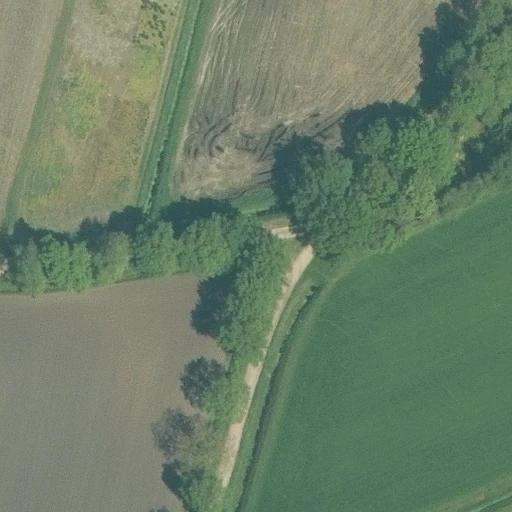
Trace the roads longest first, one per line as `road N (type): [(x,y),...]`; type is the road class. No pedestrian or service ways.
road 1 (track): [(0,268),(73,266),(335,220),(511,33)]
road 2 (track): [(211,511),(271,306),(335,220)]
